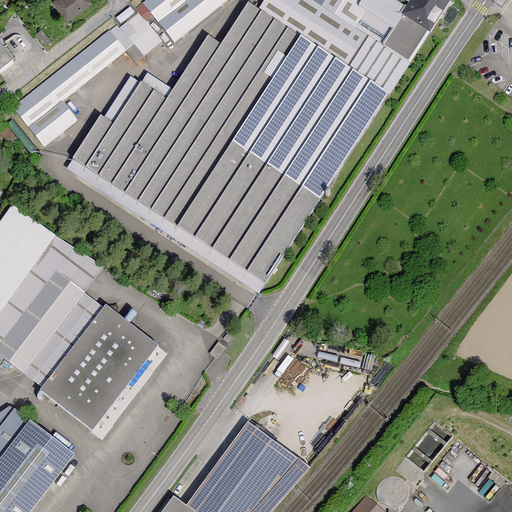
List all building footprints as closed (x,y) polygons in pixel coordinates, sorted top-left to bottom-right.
[(88,0),(56,0),(54,2),(67,19),(90,2),(88,0)] [(362,0),(357,8),(367,14),(356,30),(347,25),(337,41),(356,54),(346,68),(313,46),(316,43),(309,39),(307,42),(248,4),(221,46),(208,38),(167,101),(141,84),(114,126),(100,117),(73,160),(265,285),(389,96),(388,96),(433,27),(407,11),(389,0),(362,0)] [(148,0),(136,10),(144,21),(152,15),(174,43),(228,0),(148,0)] [(407,11),(433,27),(450,1),(452,3),(454,0),(402,0),(411,5),(407,11)] [(120,29),(117,25),(13,109),(44,147),(76,122),(61,103),(125,52),(134,45),(127,37),(133,32),(127,24),(120,29)] [(41,29),(36,34),(45,45),(50,41),(41,29)] [(0,46),(0,73),(13,64),(0,46)] [(13,207),(0,224),(0,346),(57,273),(84,294),(104,268),(55,237),(55,238),(13,207)] [(57,273),(0,346),(0,356),(23,374),(42,389),(40,392),(92,432),(158,347),(106,306),(104,309),(84,294),(57,273)] [(450,413),(449,417),(451,421),(453,424),(456,425),(460,426),(464,424),(467,422),(469,418),(469,415),(468,411),(465,408),(462,406),(458,406),(454,407),(451,410),(450,413)] [(0,511),(30,511),(74,456),(16,410),(0,430),(0,511)] [(262,511),(305,465),(248,423),(186,506),(174,497),(162,511),(262,511)] [(507,454),(511,450),(511,448),(511,431),(509,428),(503,425),(497,424),(491,426),(486,430),(484,436),(483,442),(485,448),(489,452),(495,455),(501,456),(507,454)] [(273,511),(310,469),(305,465),(262,511),(273,511)] [(414,498),(416,492),(415,486),(412,481),(407,477),(401,475),(395,476),(389,479),(385,484),(384,490),(385,497),(388,502),(393,506),(399,507),(405,507),(411,503),(414,498)] [(382,511),(366,497),(353,511),(382,511)]
